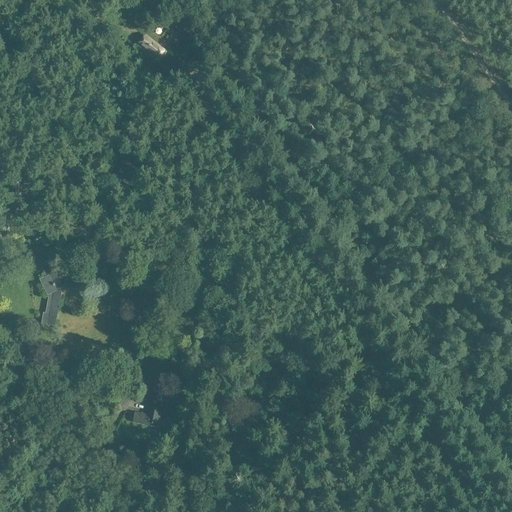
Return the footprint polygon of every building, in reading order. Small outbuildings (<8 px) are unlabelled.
[(157,46),(145,38),(139,47),(150,55),(149,56),(158,63),(163,56),(157,52),(158,51),(157,47),(156,47),(157,46)] [(123,166),(117,180),(131,186),(137,172),(123,166)] [(62,289),(62,288),(50,265),(43,268),(47,278),(42,280),(49,295),(50,294),(47,315),(45,314),(43,324),(55,326),(62,289)] [(64,281),(65,289),(93,284),(91,271),(77,273),(78,278),(64,281)] [(136,415),(134,423),(159,428),(161,417),(162,410),(151,408),(149,417),(136,415)]
